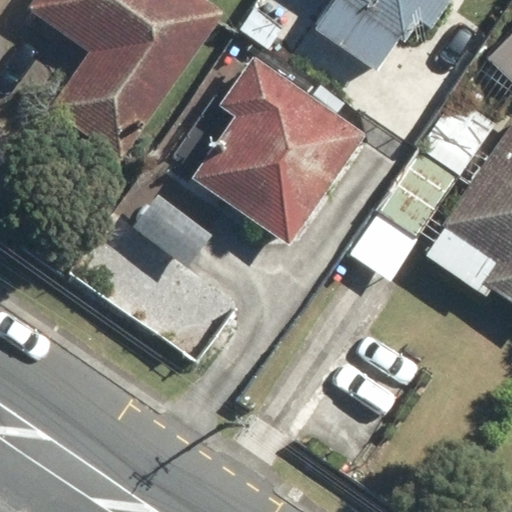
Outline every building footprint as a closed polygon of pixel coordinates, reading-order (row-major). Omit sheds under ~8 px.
[(228,7),(218,0),(27,0),(16,15),(84,66),(60,98),(123,145),(228,7)] [(382,68),(427,0),(332,0),(316,25),(382,68)] [(511,30),(492,51),(511,69),(511,30)] [(369,135),(263,47),(222,97),(240,111),(199,160),(287,234),(369,135)] [(511,125),(430,249),(511,302),(511,125)] [(458,187),(416,157),(351,246),(393,276),(458,187)]
